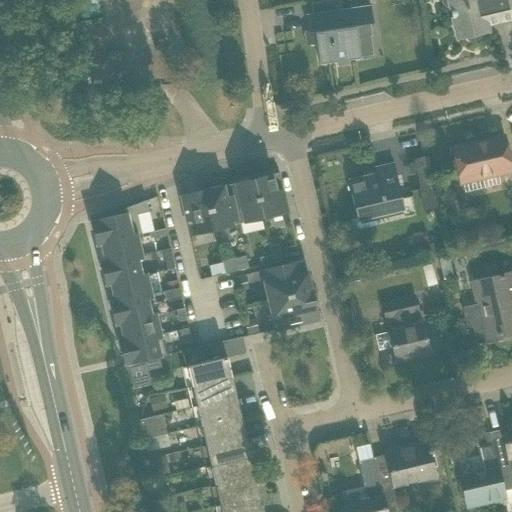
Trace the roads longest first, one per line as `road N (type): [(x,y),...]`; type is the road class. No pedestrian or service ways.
road 1 (residential): [(356,410),(290,136)]
road 2 (residential): [(290,136),(511,80)]
road 3 (residential): [(356,410),(511,374)]
road 4 (residential): [(111,176),(265,141)]
road 5 (tertiary): [(73,491),(39,340)]
road 6 (residential): [(265,141),(245,0)]
